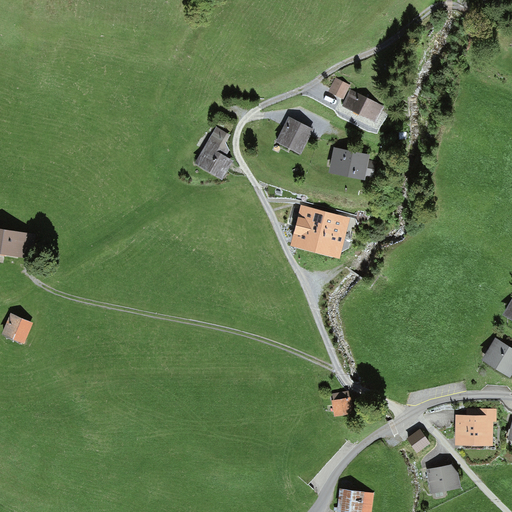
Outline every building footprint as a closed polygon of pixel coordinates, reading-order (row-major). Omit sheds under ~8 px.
[(337,80),(332,89),(343,95),(348,86),(337,80)] [(350,91),(344,103),(375,119),(382,107),(350,91)] [(285,126),(279,137),(300,148),(310,130),(290,120),(287,127),(285,126)] [(223,150),(225,151),(227,148),(224,142),(228,135),(217,129),(210,141),(211,143),(204,155),(202,153),(198,160),(212,168),(213,167),(222,172),(229,161),(219,155),(223,150)] [(336,150),(332,168),(362,175),(363,173),(371,175),(374,162),(365,161),(366,156),(336,150)] [(298,243),(334,252),(343,218),(306,208),(298,243)] [(0,230),(0,250),(32,255),(35,236),(0,230)] [(12,315),(4,331),(24,340),(31,323),(12,315)] [(493,348),(488,357),(511,371),(511,349),(495,339),(490,347),(493,348)] [(335,401),(333,402),(335,412),(350,409),(350,407),(353,407),(351,398),(349,399),(347,391),(334,393),(335,401)] [(460,430),(460,439),(489,439),(489,419),(495,420),(495,410),(479,409),(479,419),(460,418),(460,423),(455,423),(455,430),(460,430)] [(420,430),(414,434),(423,446),(429,442),(420,430)] [(417,450),(423,446),(414,434),(408,438),(417,450)] [(430,471),(433,488),(458,483),(454,466),(452,466),(430,471)] [(374,494),(341,489),(339,507),(371,511),(374,494)]
